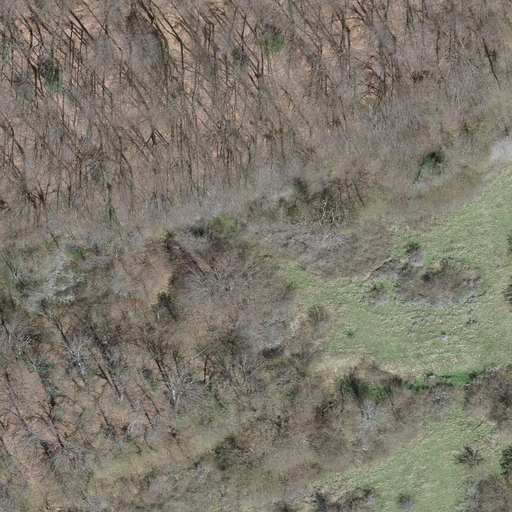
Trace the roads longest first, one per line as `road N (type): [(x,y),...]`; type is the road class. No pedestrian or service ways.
road 1 (track): [(511,68),(403,97),(0,243)]
road 2 (track): [(0,334),(304,385)]
